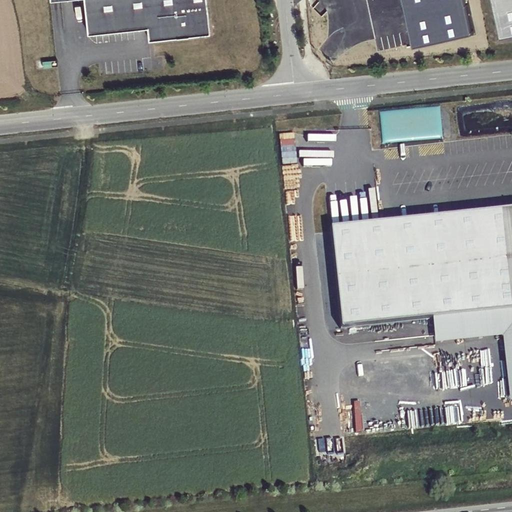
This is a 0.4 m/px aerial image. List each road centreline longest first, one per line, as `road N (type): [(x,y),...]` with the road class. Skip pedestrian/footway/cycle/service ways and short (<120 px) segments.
road 1 (unclassified): [(293,95),(0,126)]
road 2 (unclassified): [(511,72),(293,95)]
